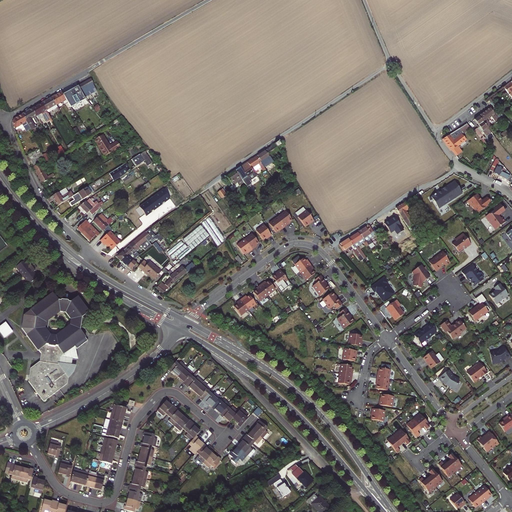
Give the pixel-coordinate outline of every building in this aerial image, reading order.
[(90,79),(79,85),(85,97),(96,91),(90,79)] [(67,102),(70,101),(68,97),(77,93),(78,96),(72,99),(74,105),(75,105),(75,104),(85,98),(78,86),(62,94),(65,99),(67,102)] [(52,97),(56,104),(65,99),(62,94),(61,92),(52,97)] [(56,104),(52,97),(42,103),(47,113),(52,110),(50,107),(56,104)] [(42,103),(32,109),(36,116),(41,113),(46,122),(49,120),(51,123),(53,121),(47,113),(42,103)] [(478,116),(489,129),(492,127),(487,120),(491,117),(495,122),(499,119),(490,108),(478,116)] [(30,129),(31,130),(36,128),(31,119),(36,116),(32,109),(22,114),(30,129)] [(12,122),(15,128),(22,124),(26,131),(30,129),(22,114),(14,119),(12,122)] [(480,127),(485,134),(487,136),(492,133),(489,129),(478,116),(474,119),(479,126),(477,127),(478,128),(479,128),(480,127)] [(459,128),(462,132),(463,134),(470,128),(467,124),(459,128)] [(76,128),(71,130),(79,142),(83,140),(76,128)] [(459,128),(452,133),(455,137),(462,132),(459,128)] [(477,128),(473,131),(484,143),(486,142),(484,140),(485,138),(483,135),(477,128)] [(449,135),(443,139),(451,150),(452,150),(457,155),(462,151),(457,146),(466,139),(462,134),(454,141),(449,135)] [(94,140),(103,155),(119,145),(116,141),(108,146),(107,144),(108,144),(102,135),(94,140)] [(275,144),(266,150),(270,156),(274,162),(279,159),(277,157),(279,156),(277,152),(279,150),(275,144)] [(119,145),(103,155),(104,157),(121,148),(119,145)] [(266,150),(257,156),(261,162),(270,156),(266,150)] [(145,151),(131,159),(136,166),(143,162),(144,163),(145,162),(147,166),(152,162),(145,151)] [(37,157),(36,154),(34,152),(28,155),(31,160),(37,157)] [(32,163),(39,160),(44,158),(42,155),(37,157),(31,160),(32,163)] [(248,162),(254,172),(261,167),(263,171),(266,170),(261,162),(257,156),(248,162)] [(499,176),(504,167),(499,162),(496,159),(490,170),(494,172),(493,174),(499,176)] [(39,160),(32,163),(34,167),(38,174),(43,171),(39,160)] [(248,162),(240,167),(244,172),(239,176),(244,182),(248,187),(252,184),(250,181),(257,176),(254,172),(248,162)] [(125,163),(110,173),(114,180),(126,173),(123,169),(127,166),(125,163)] [(511,176),(504,167),(499,176),(508,181),(511,183),(511,182),(511,176)] [(43,171),(38,174),(42,183),(48,180),(43,171)] [(239,176),(235,171),(226,177),(232,185),(230,187),(232,190),(244,182),(239,176)] [(83,177),(70,185),(72,189),(85,181),(83,177)] [(102,178),(95,182),(98,186),(104,182),(102,178)] [(148,182),(138,189),(140,192),(150,186),(148,182)] [(462,193),(454,182),(445,187),(440,191),(441,192),(438,194),(437,193),(430,197),(432,200),(438,209),(462,193)] [(77,193),(82,200),(91,194),(87,187),(77,193)] [(65,188),(58,193),(46,200),(49,202),(54,199),(58,205),(73,196),(70,191),(68,193),(65,188)] [(217,192),(221,198),(227,194),(223,188),(217,192)] [(170,198),(164,189),(140,206),(146,215),(170,198)] [(280,190),(271,196),(272,198),(282,192),(280,190)] [(482,201),(477,194),(467,202),(477,214),(491,203),(487,197),(482,201)] [(88,199),(79,206),(86,214),(89,212),(98,204),(95,201),(93,204),(88,199)] [(404,221),(409,228),(415,224),(406,211),(412,207),(408,201),(406,203),(405,202),(396,208),(404,221)] [(98,204),(89,212),(92,215),(100,207),(98,204)] [(505,211),(500,205),(493,209),(494,210),(485,217),(486,219),(495,230),(505,222),(502,218),(500,219),(498,216),(505,211)] [(386,214),(390,219),(395,227),(404,221),(396,208),(386,214)] [(277,218),(285,227),(288,225),(287,224),(289,222),(292,220),(285,211),(277,218)] [(298,217),(305,227),(308,225),(310,223),(310,224),(314,221),(306,211),(298,217)] [(101,213),(99,215),(94,220),(94,221),(103,230),(113,221),(111,218),(110,217),(107,220),(101,213)] [(281,230),(285,227),(277,218),(269,224),(276,233),(278,231),(280,229),(281,230)] [(87,221),(79,229),(90,240),(96,234),(97,236),(100,234),(87,221)] [(183,240),(186,243),(203,229),(200,225),(183,240)] [(207,227),(220,245),(223,243),(210,225),(207,227)] [(256,231),(263,240),(265,238),(267,237),(268,239),(272,236),(264,225),(256,231)] [(371,249),(374,247),(375,246),(368,235),(370,233),(366,227),(359,232),(368,245),(371,249)] [(151,238),(155,236),(150,229),(146,231),(151,238)] [(203,229),(186,243),(188,246),(205,231),(203,229)] [(112,249),(120,242),(110,231),(100,240),(105,245),(105,244),(107,243),(109,246),(112,249)] [(146,231),(134,242),(140,248),(141,249),(143,248),(145,250),(151,245),(149,242),(149,240),(150,240),(152,242),(157,239),(155,236),(151,238),(146,231)] [(206,231),(190,244),(193,249),(210,235),(206,231)] [(361,256),(363,259),(366,257),(358,245),(363,242),(366,247),(368,245),(359,232),(350,238),(361,256)] [(252,234),(245,239),(252,250),(256,248),(255,246),(256,245),(259,243),(252,234)] [(467,247),(471,244),(464,234),(461,236),(455,240),(456,241),(452,244),(456,249),(456,250),(459,255),(464,250),(463,249),(464,248),(465,248),(467,247)] [(249,252),(252,250),(245,239),(237,245),(244,254),(247,252),(248,251),(249,252)] [(167,252),(170,256),(184,244),(181,241),(167,252)] [(123,251),(116,257),(121,261),(132,252),(134,253),(140,248),(134,242),(123,251)] [(185,244),(170,256),(173,259),(188,247),(185,244)] [(130,264),(134,260),(139,255),(138,253),(141,249),(140,248),(134,253),(132,252),(121,261),(127,266),(130,264)] [(446,266),(450,263),(446,257),(446,256),(443,252),(429,262),(436,271),(444,264),(446,266)] [(300,272),(310,264),(308,261),(306,262),(305,260),(303,258),(294,265),(300,272)] [(35,271),(33,268),(31,264),(29,266),(24,260),(16,267),(29,284),(37,278),(33,272),(35,271)] [(138,263),(134,260),(130,264),(127,266),(132,270),(138,263)] [(142,270),(148,264),(144,260),(139,267),(142,270)] [(142,270),(146,273),(147,272),(149,274),(155,279),(161,272),(149,262),(148,264),(142,270)] [(310,264),(300,272),(306,280),(315,273),(313,271),(312,269),(313,268),(310,264)] [(465,277),(472,286),(481,279),(480,278),(481,276),(478,272),(476,273),(469,264),(459,272),(464,278),(465,277)] [(430,277),(421,265),(412,272),(414,275),(413,281),(414,281),(413,286),(421,288),(422,280),(425,280),(430,277)] [(172,284),(187,272),(182,266),(170,276),(170,278),(165,285),(162,282),(157,288),(163,293),(168,287),(169,288),(172,284)] [(288,281),(280,270),(276,273),(277,274),(276,275),(273,278),(279,287),(288,281)] [(313,286),(320,296),(329,289),(326,285),(325,283),(326,282),(321,276),(315,280),(317,283),(313,286)] [(384,278),(371,288),(374,292),(375,291),(383,302),(393,294),(386,284),(387,283),(384,278)] [(263,283),(259,285),(267,296),(275,290),(268,281),(266,283),(264,284),(263,283)] [(496,290),(489,295),(496,305),(508,295),(500,284),(494,288),(496,290)] [(260,302),(267,296),(259,285),(256,288),(257,289),(253,292),(260,302)] [(68,301),(61,300),(60,301),(58,300),(52,293),(23,315),(21,328),(38,350),(39,350),(41,352),(41,353),(43,354),(42,361),(40,361),(39,361),(30,368),(28,381),(44,401),(55,393),(61,388),(67,383),(68,377),(58,363),(56,363),(57,356),(59,356),(63,353),(63,354),(74,345),(75,346),(77,348),(88,340),(85,337),(80,330),(80,327),(85,328),(86,320),(81,320),(81,317),(89,312),(78,297),(70,302),(68,302),(68,301)] [(337,298),(336,298),(335,296),(332,293),(323,300),(330,309),(334,306),(336,309),(342,304),(337,298)] [(468,313),(475,321),(488,312),(482,304),(487,301),(481,294),(476,298),(480,304),(468,313)] [(244,297),(240,300),(248,310),(256,305),(249,296),(246,297),(245,299),(244,297)] [(240,316),(248,310),(240,300),(236,302),(238,304),(236,305),(233,307),(240,316)] [(386,308),(390,314),(395,320),(403,314),(398,307),(401,306),(396,300),(391,304),(386,308)] [(337,319),(344,329),(354,322),(351,318),(350,316),(350,315),(345,308),(339,313),(341,316),(337,319)] [(7,320),(5,322),(16,338),(19,335),(7,320)] [(460,320),(451,327),(447,321),(440,326),(446,333),(447,332),(448,334),(452,339),(456,336),(458,336),(460,334),(460,333),(466,328),(460,320)] [(3,324),(1,326),(12,341),(15,339),(3,324)] [(420,331),(414,335),(420,344),(426,339),(429,341),(430,340),(430,337),(436,332),(430,324),(422,329),(423,330),(421,332),(420,331)] [(0,328),(0,334),(8,344),(10,342),(0,328)] [(349,345),(362,347),(363,342),(362,342),(362,340),(363,336),(351,334),(349,345)] [(56,363),(58,363),(68,377),(74,372),(77,366),(71,365),(72,358),(78,359),(75,346),(62,356),(59,356),(57,356),(56,363)] [(357,356),(358,351),(345,349),(343,360),(355,362),(356,358),(356,356),(357,356)] [(501,349),(498,351),(490,353),(492,365),(500,364),(499,363),(504,361),(505,362),(511,358),(504,349),(502,350),(501,349)] [(432,351),(423,358),(426,362),(432,369),(440,363),(435,356),(436,355),(432,351)] [(435,356),(440,363),(443,360),(438,353),(436,355),(435,356)] [(172,372),(178,377),(186,367),(181,362),(178,364),(176,363),(176,362),(168,370),(171,372),(172,372)] [(466,373),(473,382),(478,379),(478,378),(480,376),(481,377),(487,373),(480,363),(472,368),(472,369),(466,373)] [(340,374),(353,376),(354,371),(352,371),(352,369),(353,366),(342,364),(340,374)] [(192,377),(192,376),(190,375),(192,372),(186,367),(178,377),(185,385),(192,377)] [(376,378),(388,380),(390,370),(380,369),(379,372),(379,374),(377,374),(376,378)] [(449,370),(438,378),(442,384),(444,383),(445,385),(449,387),(449,388),(454,391),(459,381),(459,379),(453,376),(449,370)] [(352,380),(353,376),(340,374),(339,383),(350,385),(350,382),(351,380),(352,380)] [(185,385),(194,392),(203,382),(197,377),(195,379),(193,378),(192,377),(185,385)] [(387,391),(388,380),(376,378),(376,383),(377,383),(377,385),(377,389),(387,391)] [(194,392),(202,400),(210,392),(207,390),(211,385),(205,380),(203,382),(194,392)] [(219,399),(221,397),(214,392),(212,395),(210,392),(202,400),(211,407),(219,399)] [(379,399),(379,404),(392,406),(393,397),(381,395),(381,398),(380,400),(379,399)] [(221,402),(219,399),(211,407),(214,410),(215,409),(221,414),(227,407),(230,404),(224,399),(221,402)] [(166,401),(157,411),(163,416),(165,413),(168,416),(175,408),(166,401)] [(113,405),(111,413),(124,416),(126,409),(113,405)] [(229,422),(232,419),(238,412),(232,407),(230,409),(227,407),(221,414),(220,415),(229,422)] [(259,407),(253,412),(258,416),(263,411),(259,407)] [(168,421),(174,426),(183,416),(178,411),(178,410),(175,408),(168,416),(170,418),(168,421)] [(240,427),(247,419),(245,416),(247,414),(241,409),(238,412),(232,419),(238,423),(237,424),(240,427)] [(384,411),(372,409),(371,414),(372,414),(371,416),(371,420),(383,422),(384,411)] [(111,413),(109,420),(122,424),(124,416),(111,413)] [(420,414),(413,420),(420,429),(424,427),(426,430),(430,427),(420,414)] [(511,426),(511,415),(511,414),(505,418),(505,419),(498,423),(504,432),(511,426)] [(183,416),(174,426),(180,431),(182,428),(185,431),(192,423),(183,416)] [(122,424),(109,420),(107,427),(120,431),(122,424)] [(417,432),(420,429),(413,420),(406,425),(416,437),(420,435),(417,432)] [(259,421),(252,430),(262,439),(268,433),(265,430),(267,428),(259,421)] [(191,441),(196,436),(200,431),(192,423),(185,431),(188,433),(185,436),(191,441)] [(118,439),(120,431),(107,427),(105,435),(118,439)] [(257,444),(262,439),(252,430),(247,435),(244,438),(252,445),(254,442),(257,444)] [(400,430),(394,435),(401,445),(405,442),(407,445),(410,442),(400,430)] [(145,436),(142,444),(152,447),(155,448),(157,439),(154,438),(155,435),(145,432),(144,436),(145,436)] [(476,438),(486,451),(496,444),(498,442),(490,432),(485,435),(485,436),(483,438),(482,437),(481,435),(476,438)] [(387,441),(397,453),(400,451),(397,448),(401,445),(394,435),(387,441)] [(195,454),(197,452),(204,444),(198,439),(199,438),(196,436),(191,441),(188,444),(191,446),(189,449),(195,454)] [(104,438),(102,446),(115,449),(117,441),(104,438)] [(250,447),(252,445),(244,438),(242,440),(243,441),(237,447),(247,455),(250,458),(255,453),(255,451),(250,447)] [(59,443),(51,441),(47,453),(55,455),(55,456),(58,457),(61,447),(58,446),(59,443)] [(142,447),(140,455),(152,458),(154,451),(151,450),(152,447),(142,444),(141,447),(142,447)] [(204,444),(197,452),(199,455),(197,457),(203,462),(211,452),(206,448),(207,447),(204,444)] [(102,446),(100,453),(113,457),(115,449),(102,446)] [(237,447),(229,455),(233,458),(231,460),(235,464),(239,459),(242,461),(247,455),(237,447)] [(217,458),(211,452),(203,462),(209,468),(211,465),(214,467),(221,459),(218,457),(217,458)] [(98,461),(100,461),(111,464),(113,457),(100,453),(98,461)] [(451,460),(447,462),(455,472),(462,466),(451,454),(448,457),(451,460)] [(140,455),(136,466),(146,469),(147,465),(150,465),(152,458),(140,455)] [(69,462),(61,460),(58,473),(66,475),(66,476),(69,477),(72,466),(68,466),(69,462)] [(19,480),(22,467),(14,465),(15,464),(7,462),(5,473),(12,475),(11,478),(19,480)] [(448,477),(455,472),(447,462),(444,465),(442,462),(438,465),(448,477)] [(511,465),(503,473),(509,480),(511,477),(511,465)] [(136,470),(133,477),(146,480),(148,473),(145,472),(146,469),(136,466),(135,469),(136,470)] [(31,480),(33,470),(30,469),(30,470),(22,467),(19,480),(26,483),(27,479),(31,480)] [(293,472),(300,481),(303,484),(306,487),(312,481),(308,477),(298,467),(293,472)] [(78,484),(81,471),(74,469),(70,482),(78,484)] [(431,475),(428,478),(436,487),(442,482),(432,470),(429,472),(431,475)] [(89,473),(81,471),(78,484),(86,486),(89,473)] [(97,475),(89,473),(86,486),(93,488),(97,475)] [(102,487),(104,480),(104,477),(97,475),(93,488),(101,490),(102,487)] [(42,494),(45,481),(37,479),(37,478),(34,477),(31,488),(34,489),(33,492),(42,494)] [(146,480),(133,477),(131,484),(130,488),(140,490),(141,487),(144,488),(146,480)] [(429,493),(436,487),(428,478),(424,481),(422,478),(419,480),(429,493)] [(280,480),(274,484),(277,488),(276,489),(279,494),(280,493),(283,497),(289,493),(286,489),(287,488),(284,483),(283,484),(280,480)] [(484,486),(476,492),(484,502),(487,499),(486,499),(488,497),(491,495),(484,486)] [(129,491),(127,499),(140,503),(142,495),(139,494),(140,490),(130,488),(129,491)] [(484,502),(476,492),(468,499),(475,508),(478,506),(479,504),(480,505),(484,502)] [(314,493),(307,500),(311,504),(319,511),(325,511),(329,508),(324,503),(325,502),(319,496),(318,498),(314,493)] [(462,507),(465,504),(457,494),(449,500),(457,509),(459,507),(460,505),(462,507)] [(140,503),(127,499),(125,506),(124,506),(124,510),(132,511),(133,511),(135,509),(138,510),(140,503)] [(51,511),(52,511),(55,502),(52,501),(52,502),(44,500),(40,511),(48,511),(49,511),(51,511)] [(55,502),(52,511),(64,511),(66,506),(59,504),(59,503),(55,502)]
